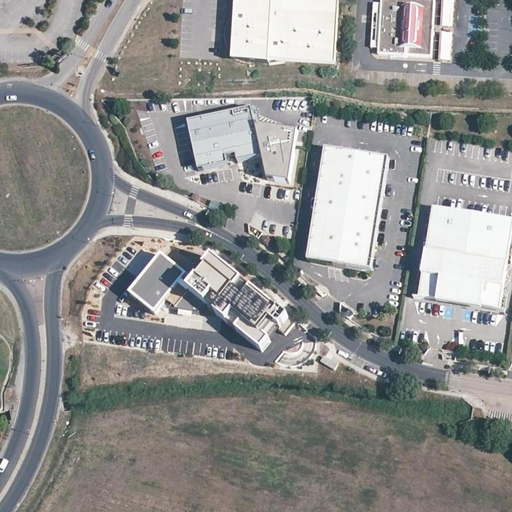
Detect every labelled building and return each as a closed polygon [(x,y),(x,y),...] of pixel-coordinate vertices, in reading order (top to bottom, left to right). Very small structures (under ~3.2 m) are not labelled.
[(311,1),(311,0),(234,0),(233,18),(232,19),(224,29),(223,37),(224,46),(228,54),(234,59),(244,62),(268,64),(268,61),(335,66),(339,3),(311,1)] [(438,1),(419,0),(383,0),(384,4),(376,4),(374,49),(382,49),(382,55),(436,57),(437,29),(438,1)] [(451,59),(452,32),(441,32),(440,59),(451,59)] [(192,120),(201,169),(230,164),(229,157),(239,155),(240,162),(265,157),(269,179),(293,183),(301,131),(259,124),(255,108),(192,120)] [(372,272),(388,166),(389,160),(325,150),(310,250),(315,251),(315,253),(315,255),(317,258),(319,260),(321,262),(325,264),(332,266),(372,272)] [(500,305),(511,229),(511,213),(434,202),(420,293),(438,289),(447,286),(449,275),(478,279),(477,291),(484,296),(500,305)] [(213,210),(226,218),(233,213),(216,204),(213,210)] [(319,260),(317,258),(315,255),(315,253),(315,251),(310,250),(309,256),(308,262),(332,266),(325,264),(321,262),(319,260)] [(254,304),(210,268),(200,280),(193,289),(183,281),(187,276),(185,274),(162,256),(131,294),(155,315),(167,301),(176,309),(175,310),(195,314),(201,312),(206,307),(233,329),(254,304)] [(193,289),(200,280),(191,273),(188,272),(185,274),(187,276),(183,281),(193,289)] [(103,303),(116,281),(103,273),(90,295),(103,303)] [(477,291),(478,279),(449,275),(447,286),(438,289),(439,291),(483,297),(484,296),(477,291)]
